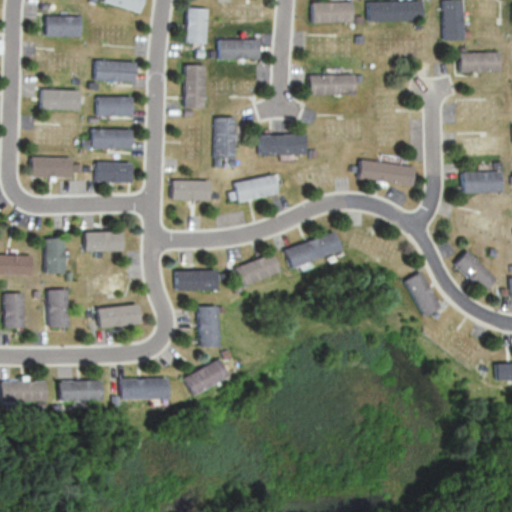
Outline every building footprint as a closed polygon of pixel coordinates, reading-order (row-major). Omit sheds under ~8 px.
[(100,0),(100,1),(138,12),(141,0),(100,0)] [(348,0),(349,20),(309,21),(308,1),(348,0)] [(363,0),(364,20),(418,19),(418,0),(363,0)] [(438,0),(458,0),(460,38),(440,39),(438,0)] [(185,6),(205,7),(203,43),(183,41),(185,6)] [(42,14),(42,35),(77,35),(77,15),(42,14)] [(359,15),(359,22),(351,23),(351,15),(359,15)] [(353,34),(361,35),(361,42),(353,42),(353,34)] [(215,38),(215,58),(256,57),(256,38),(215,38)] [(193,48),(202,48),(202,56),(192,56),(193,48)] [(206,48),(214,48),(214,56),(206,56),(206,48)] [(457,51),(457,71),(497,70),(497,50),(457,51)] [(92,58),(91,78),(132,80),(133,60),(92,58)] [(181,63),(202,63),(201,107),(181,107),(181,63)] [(351,73),(352,93),(306,94),(306,73),(351,73)] [(95,81),(95,88),(86,88),(87,80),(95,81)] [(38,88),(75,88),(75,108),(38,108),(38,88)] [(94,95),(128,95),(128,115),(94,114),(94,95)] [(213,115),(232,116),(231,157),(211,156),(213,115)] [(88,127),(88,146),(128,147),(128,127),(88,127)] [(257,134),(258,154),(304,152),(303,132),(257,134)] [(79,138),(87,138),(87,146),(79,146),(79,138)] [(28,155),(27,175),(68,176),(69,156),(28,155)] [(358,157),(355,176),(409,184),(412,165),(358,157)] [(93,160),(93,180),(128,181),(128,161),(93,160)] [(493,160),(500,160),(501,168),(494,168),(493,160)] [(71,162),(80,162),(80,171),(71,171),(71,162)] [(460,171),(461,192),(502,190),(501,169),(460,171)] [(232,181),(236,200),(275,192),(271,173),(232,181)] [(169,178),(169,198),(206,199),(207,179),(169,178)] [(226,191),(228,200),(235,198),(233,190),(226,191)] [(83,231),(83,250),(121,249),(120,229),(83,231)] [(282,248),(288,265),(337,247),(331,229),(282,248)] [(63,270),(44,271),(43,236),(63,236),(63,270)] [(490,246),(497,248),(495,256),(488,254),(490,246)] [(465,249),(493,278),(480,291),(451,263),(465,249)] [(232,266),(240,286),(278,270),(269,251),(232,266)] [(0,253),(0,273),(30,274),(30,254),(0,253)] [(173,269),(174,289),(215,288),(214,268),(173,269)] [(398,279),(415,270),(435,306),(417,315),(398,279)] [(233,292),(240,289),(238,284),(231,287),(233,292)] [(47,288),(66,287),(68,325),(48,326),(47,288)] [(3,291),(23,291),(23,327),(4,327),(3,291)] [(95,307),(97,326),(137,322),(135,303),(95,307)] [(195,305),(195,345),(215,345),(214,305),(195,305)] [(216,350),(218,358),(225,356),(223,348),(216,350)] [(177,377),(187,394),(222,374),(213,357),(177,377)] [(511,360),(489,362),(490,379),(511,377),(511,360)] [(474,369),(476,364),(482,366),(480,372),(474,369)] [(114,377),(115,398),(162,397),(161,376),(114,377)] [(55,379),(55,399),(96,398),(95,378),(55,379)] [(0,379),(0,400),(43,399),(42,379),(0,379)] [(48,403),(59,403),(60,413),(48,413),(48,403)]
